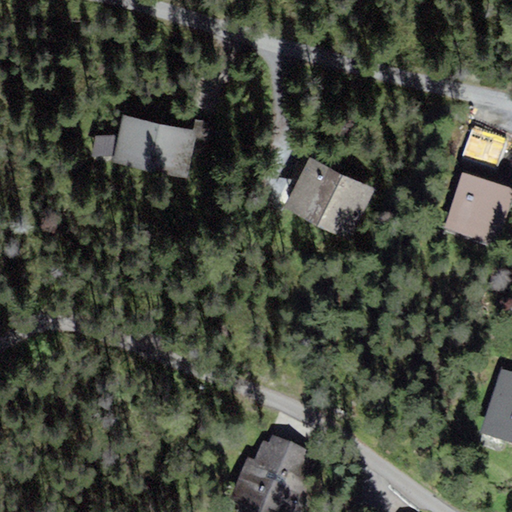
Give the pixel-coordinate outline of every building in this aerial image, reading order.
[(192,132),(122,116),(118,137),(113,156),(112,163),(186,180),(196,139),(197,133),(192,132)] [(195,120),(192,132),(197,133),(196,139),(208,142),(212,124),(195,120)] [(471,127),(459,164),(493,175),(505,139),(471,127)] [(113,156),(118,137),(96,138),(93,157),(113,156)] [(375,189),(309,159),(286,210),(351,240),(375,189)] [(498,248),(511,201),(511,187),(462,172),(443,232),(498,248)] [(511,374),(498,371),(479,434),(511,444),(511,374)] [(307,450),(272,436),(268,444),(262,441),(255,460),(247,456),(225,509),(232,511),(297,511),(310,482),(301,479),(309,460),(303,458),(307,450)]
